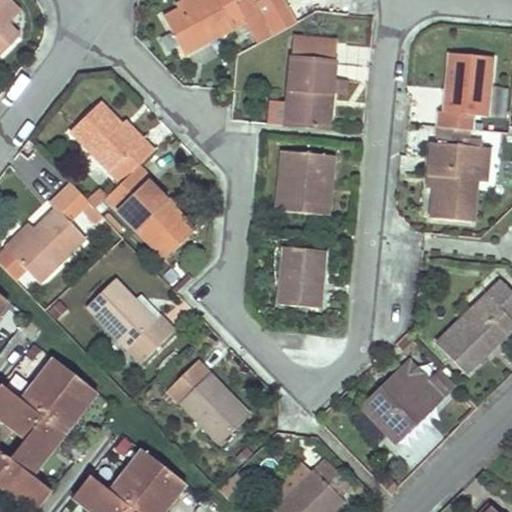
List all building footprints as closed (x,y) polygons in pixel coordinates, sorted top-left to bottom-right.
[(4,0),(0,0),(0,57),(19,39),(7,26),(19,14),(4,0)] [(196,0),(179,9),(171,14),(164,18),(184,57),(248,22),(235,0),(196,0)] [(196,0),(184,0),(177,4),(179,9),(196,0)] [(257,9),(251,0),(235,0),(248,22),(259,43),(272,36),(257,9)] [(251,0),(257,9),(272,36),(294,23),(281,0),(251,0)] [(295,36),(294,41),(338,45),(338,40),(295,36)] [(326,103),(327,98),(328,93),(333,94),(333,93),(347,94),(348,81),(334,79),(338,45),(294,41),(285,127),(329,131),(332,104),(326,103)] [(451,53),(448,82),(445,111),(439,111),(438,127),(439,127),(471,130),(473,115),(487,117),(493,58),(451,53)] [(138,165),(152,152),(141,141),(138,143),(100,105),(71,132),(121,182),(138,165)] [(471,130),(439,127),(437,144),(432,143),(429,174),(437,175),(435,187),(432,217),(452,219),(473,221),(477,180),(481,148),(469,147),(471,130)] [(481,148),(477,180),(486,181),(489,149),(481,148)] [(321,216),(323,195),(325,174),(333,174),(334,157),(281,152),(275,212),(321,216)] [(151,178),(138,165),(121,182),(108,194),(106,196),(166,258),(186,239),(177,230),(185,222),(187,220),(148,182),(151,178)] [(321,216),(329,217),(333,174),(325,174),(323,195),(321,216)] [(437,175),(429,174),(428,187),(435,187),(437,175)] [(93,205),(88,199),(73,183),(53,202),(58,207),(36,228),(11,252),(39,282),(84,239),(72,226),(93,205)] [(106,196),(108,194),(100,187),(88,199),(93,205),(95,207),(106,196)] [(177,230),(186,239),(194,231),(185,222),(177,230)] [(31,223),(6,247),(11,252),(36,228),(31,223)] [(319,309),(325,252),(283,248),(277,305),(319,309)] [(175,331),(161,316),(156,320),(142,306),(115,279),(87,307),(142,363),(175,331)] [(489,353),(487,351),(485,349),(492,342),(497,346),(511,330),(511,293),(501,282),(437,345),(467,375),(489,353)] [(0,313),(9,302),(0,294),(0,313)] [(161,316),(147,301),(142,306),(156,320),(161,316)] [(487,351),(489,353),(497,346),(492,342),(485,349),(487,351)] [(409,359),(361,406),(397,444),(434,408),(417,390),(429,380),(409,359)] [(54,360),(22,401),(43,417),(75,376),(54,360)] [(219,445),(249,415),(197,361),(167,390),(219,445)] [(457,388),(440,370),(429,380),(446,398),(457,388)] [(43,417),(64,433),(96,392),(75,376),(43,417)] [(446,398),(429,380),(417,390),(434,408),(446,398)] [(0,418),(27,439),(43,417),(22,401),(1,385),(0,386),(0,418)] [(11,459),(32,476),(64,433),(43,417),(27,439),(11,459)] [(141,450),(110,492),(131,508),(163,467),(141,450)] [(0,472),(11,459),(0,451),(0,472)] [(52,491),(32,476),(11,459),(0,472),(0,486),(34,511),(36,511),(43,503),(52,491)] [(322,511),(339,496),(350,485),(326,460),(313,472),(282,502),(271,511),(322,511)] [(313,472),(305,463),(273,493),(282,502),(313,472)] [(131,508),(136,511),(163,511),(185,484),(163,467),(131,508)] [(251,486),(237,472),(219,490),(233,504),(251,486)] [(93,511),(128,511),(131,508),(110,492),(89,476),(79,489),(73,497),(93,511)] [(331,511),(344,500),(339,496),(322,511),(331,511)]
